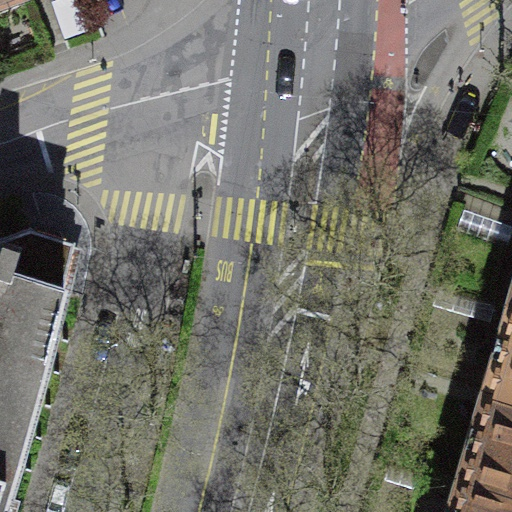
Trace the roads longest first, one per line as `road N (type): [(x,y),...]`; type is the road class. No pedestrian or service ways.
road 1 (secondary): [(323,40),(301,225),(239,511)]
road 2 (residential): [(168,100),(132,341),(86,511)]
road 3 (residential): [(168,100),(0,137)]
road 4 (residential): [(323,40),(168,100)]
